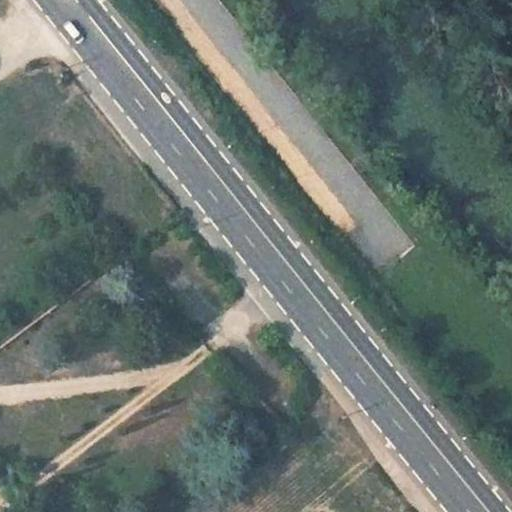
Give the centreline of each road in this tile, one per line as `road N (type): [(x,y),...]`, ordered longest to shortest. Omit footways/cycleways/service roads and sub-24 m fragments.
road 1 (primary): [(160,118),(482,511)]
road 2 (unknown): [(288,274),(0,494)]
road 3 (primary): [(53,0),(160,118)]
road 4 (primary): [(160,118),(76,0)]
